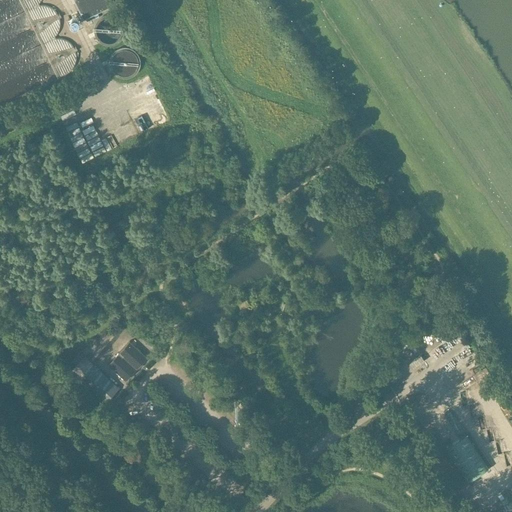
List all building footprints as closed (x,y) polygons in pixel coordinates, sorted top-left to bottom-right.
[(113,1),(112,0),(75,0),(83,16),(113,1)] [(125,31),(125,28),(124,26),(123,23),(122,21),(119,19),(117,17),(114,17),(112,16),(109,16),(106,17),(103,18),(101,20),(99,22),(97,25),(96,28),(96,30),(96,33),(97,36),(98,39),(100,41),(102,43),(104,44),(107,45),(110,46),(113,45),(116,45),(119,43),(121,41),(122,39),(124,37),(125,34),(125,31)] [(141,64),(141,61),(140,58),(138,55),(136,53),(134,51),(131,50),(128,49),(125,49),(122,49),(120,50),(117,52),(115,54),(113,56),(112,58),(111,61),(111,64),(111,67),(112,69),(113,72),(116,74),(118,76),(120,78),(124,78),(127,79),(128,78),(132,78),(134,76),(136,74),(139,72),(140,69),(141,67),(141,64)] [(125,381),(147,357),(129,341),(108,364),(125,381)] [(118,388),(84,356),(70,371),(104,403),(118,388)] [(491,473),(465,435),(447,448),(472,486),(491,473)]
